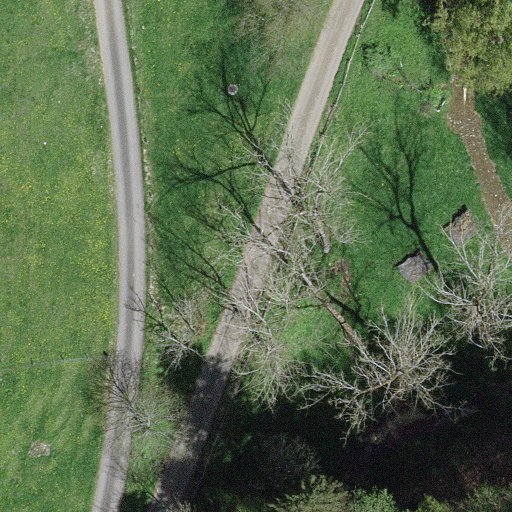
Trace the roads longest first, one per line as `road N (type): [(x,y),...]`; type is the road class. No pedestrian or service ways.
road 1 (unclassified): [(168,511),(195,453),(347,0)]
road 2 (unclassified): [(105,511),(128,223),(107,0)]
